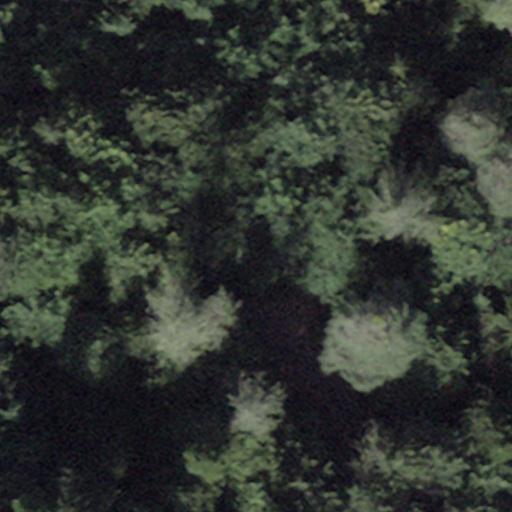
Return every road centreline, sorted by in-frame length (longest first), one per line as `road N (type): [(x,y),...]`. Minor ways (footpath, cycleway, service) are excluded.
road 1 (track): [(244,319),(294,352),(396,511)]
road 2 (track): [(0,275),(185,301),(244,319)]
